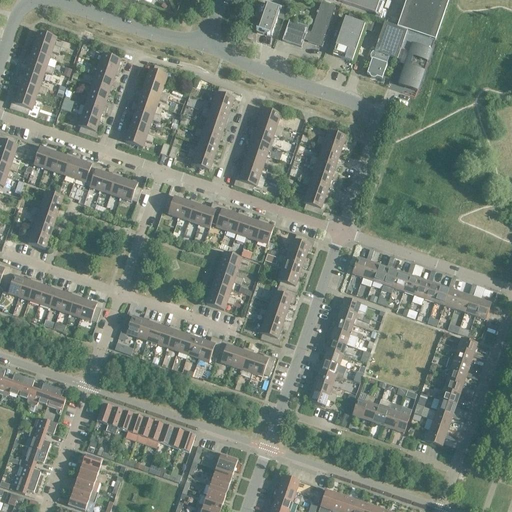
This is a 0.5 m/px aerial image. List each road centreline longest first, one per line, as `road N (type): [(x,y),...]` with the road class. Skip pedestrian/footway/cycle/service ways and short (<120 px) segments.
road 1 (residential): [(340,231),(371,114),(222,56),(208,31)]
road 2 (residential): [(265,448),(340,231)]
road 3 (residential): [(219,191),(254,93),(140,57)]
road 4 (residential): [(441,511),(511,305)]
road 5 (residential): [(511,290),(340,231)]
road 6 (residential): [(208,31),(160,35),(54,0)]
road 7 (residential): [(48,511),(92,388)]
road 8 (residential): [(121,295),(162,172)]
road 9 (residential): [(340,231),(219,191)]
road 10 (residential): [(237,336),(121,295)]
road 11 (residential): [(121,295),(7,257)]
